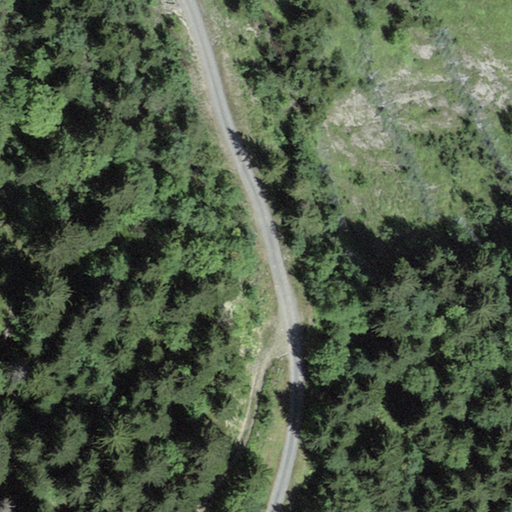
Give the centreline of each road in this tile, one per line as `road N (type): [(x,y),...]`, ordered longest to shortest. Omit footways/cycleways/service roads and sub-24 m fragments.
road 1 (track): [(194,0),(230,112),(282,230),(309,367),(305,430),(281,511)]
road 2 (track): [(198,511),(258,396),(281,316),(297,305)]
